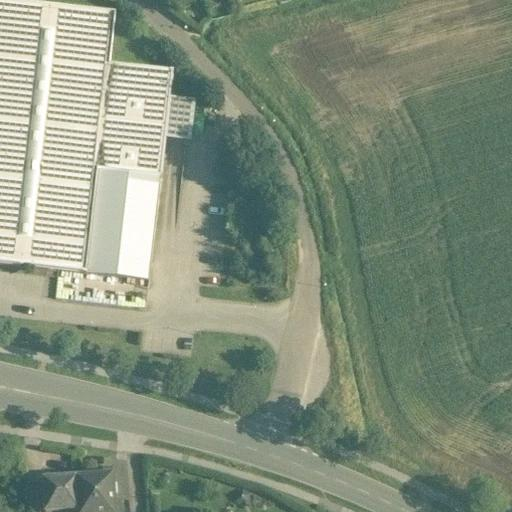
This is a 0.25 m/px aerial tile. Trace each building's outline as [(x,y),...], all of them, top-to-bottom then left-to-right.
[(115,17),(0,3),(0,266),(46,272),(58,274),(83,276),(83,277),(86,277),(87,274),(86,274),(98,173),(161,180),(166,143),(170,102),(173,75),(170,75),(110,68),(115,17)] [(195,105),(170,102),(166,143),(191,146),(195,105)] [(149,284),(161,180),(98,173),(86,274),(87,274),(86,277),(149,284)] [(114,511),(112,470),(103,470),(103,479),(76,481),(77,511),(114,511)] [(77,511),(76,481),(43,483),(44,511),(77,511)]
